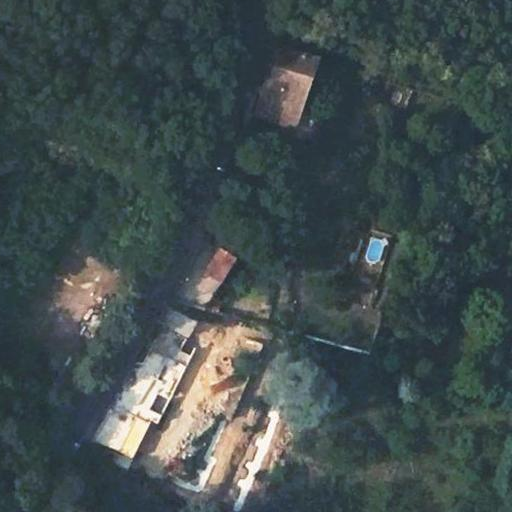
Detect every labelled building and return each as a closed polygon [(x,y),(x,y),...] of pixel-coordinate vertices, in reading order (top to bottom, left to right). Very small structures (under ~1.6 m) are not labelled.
[(261,120),(294,130),(315,60),(282,50),(261,120)] [(344,69),(334,99),(348,104),(358,73),(344,69)] [(208,275),(227,286),(241,263),(223,252),(208,275)] [(165,328),(191,342),(199,327),(173,314),(165,328)] [(225,326),(217,346),(230,351),(232,345),(259,355),(264,344),(237,333),(238,331),(225,326)] [(170,427),(186,395),(157,380),(155,386),(149,382),(138,401),(145,405),(140,412),(170,427)]
